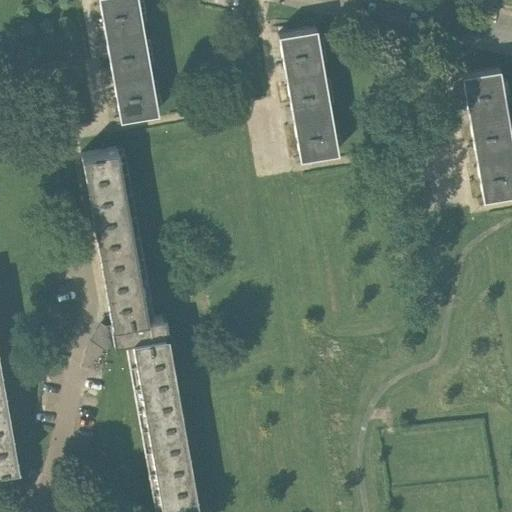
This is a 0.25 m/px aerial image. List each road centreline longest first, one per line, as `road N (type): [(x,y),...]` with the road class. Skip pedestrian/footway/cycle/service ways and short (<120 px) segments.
road 1 (residential): [(56,511),(49,487),(88,297),(76,230)]
road 2 (residential): [(511,38),(452,25),(426,7),(395,0)]
